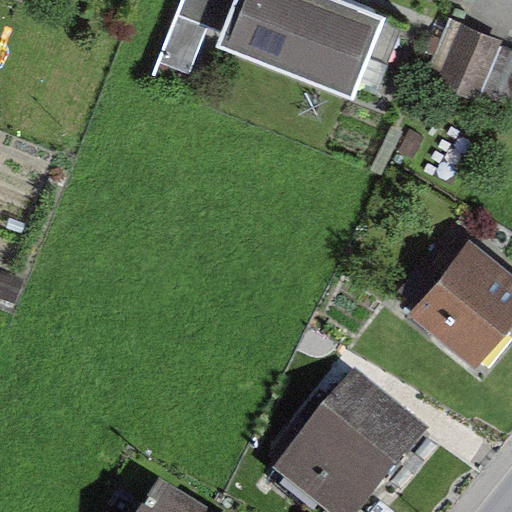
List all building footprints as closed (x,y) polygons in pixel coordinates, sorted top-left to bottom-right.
[(400,17),(357,0),(187,0),(163,61),(199,76),(214,38),(368,98),(400,17)] [(488,93),(506,33),(452,18),(435,77),(488,93)] [(511,334),(511,273),(476,243),(413,317),(479,373),(511,334)] [(382,511),(438,447),(365,385),(286,477),(326,511),(382,511)] [(191,511),(171,500),(164,511),(191,511)]
